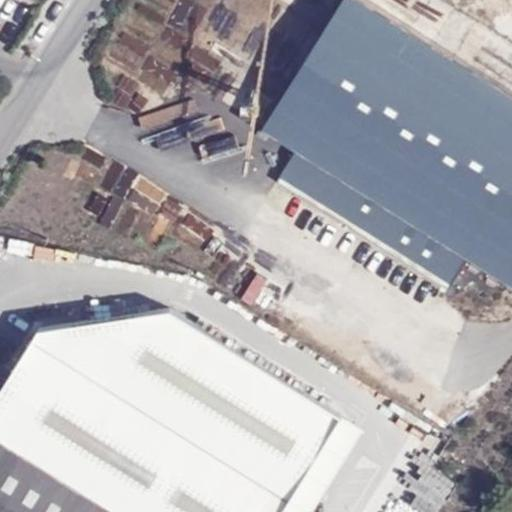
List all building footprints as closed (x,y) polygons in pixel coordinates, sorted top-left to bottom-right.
[(511,281),(511,88),(371,0),(342,0),(263,125),(298,146),(278,180),(448,287),(469,254),(511,281)] [(235,511),(280,511),(341,416),(171,308),(39,328),(11,372),(235,511)] [(235,511),(11,372),(0,389),(0,435),(18,447),(25,435),(146,510),(145,511),(235,511)] [(311,511),(362,430),(341,416),(280,511),(311,511)] [(0,511),(145,511),(146,510),(25,435),(18,447),(0,435),(0,511)]
